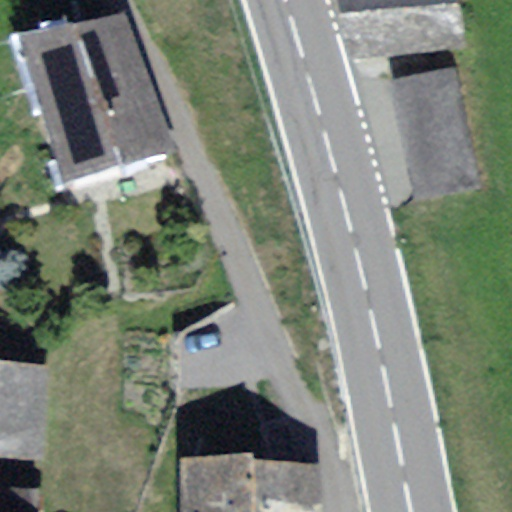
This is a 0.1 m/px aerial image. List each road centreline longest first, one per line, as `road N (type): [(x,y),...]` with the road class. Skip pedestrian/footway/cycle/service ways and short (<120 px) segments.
road 1 (residential): [(122,0),(318,434),(342,511)]
road 2 (primary): [(411,511),(280,0)]
